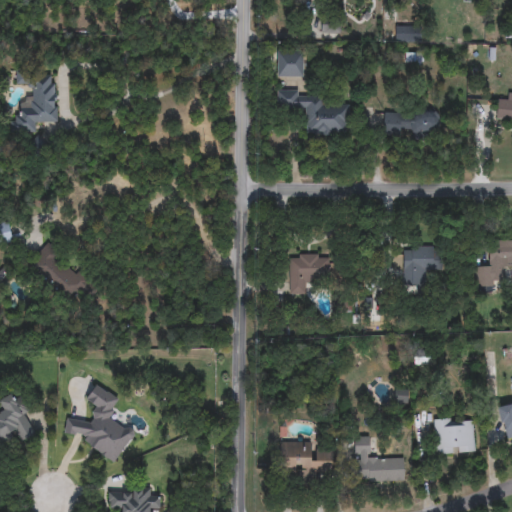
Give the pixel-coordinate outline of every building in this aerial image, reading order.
[(394,43),(394,30),(386,30),(386,26),(421,26),(421,43),(394,43)] [(302,78),(276,78),(276,52),(302,52),(302,78)] [(56,122),(34,123),(34,133),(10,133),(10,119),(19,118),(19,98),(32,98),(32,85),(15,85),(15,76),(55,75),(56,122)] [(276,108),(276,91),(297,92),(297,97),(320,97),(319,105),(348,106),(347,136),(304,135),(305,109),(276,108)] [(511,120),(495,120),(496,101),(506,102),(507,94),(511,94),(511,120)] [(383,114),(409,114),(409,108),(437,108),(436,135),(383,134),(383,114)] [(0,226),(10,226),(10,242),(0,242),(0,226)] [(488,268),(487,242),(511,241),(511,268),(505,269),(506,286),(475,287),(474,268),(488,268)] [(26,266),(47,245),(91,289),(71,310),(26,266)] [(403,285),(402,249),(438,248),(438,272),(422,272),(422,285),(403,285)] [(328,256),(327,279),(308,279),(307,294),(288,294),(289,256),(328,256)] [(115,398),(112,421),(123,429),(133,430),(133,435),(114,464),(84,444),(84,437),(64,434),(65,419),(89,422),(92,418),(92,411),(95,407),(85,400),(95,385),(115,398)] [(0,414),(2,413),(0,409),(0,400),(14,393),(35,434),(20,442),(15,433),(0,441),(0,414)] [(511,404),(511,437),(503,439),(497,407),(511,404)] [(432,420),(473,418),(474,453),(434,454),(432,420)] [(353,455),(353,437),(372,437),(372,455),(353,455)] [(298,470),(278,470),(278,443),(323,443),(323,449),(332,450),(331,479),(298,479),(298,470)] [(355,459),(403,459),(403,481),(355,481),(355,459)] [(119,511),(119,509),(107,509),(107,491),(149,491),(149,497),(160,498),(160,511),(151,511),(119,511)]
